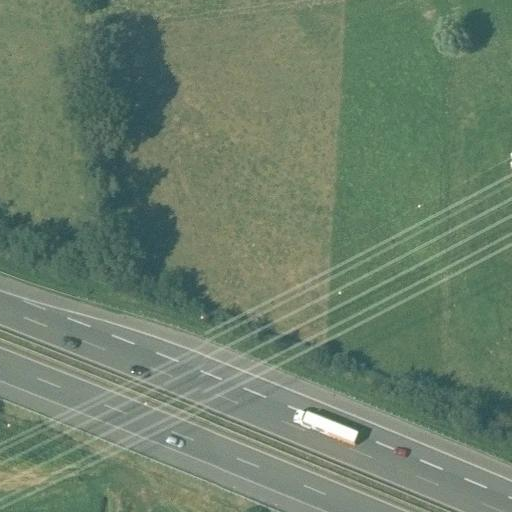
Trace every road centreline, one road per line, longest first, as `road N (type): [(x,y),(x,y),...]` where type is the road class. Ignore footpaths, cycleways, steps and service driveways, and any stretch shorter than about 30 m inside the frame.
road 1 (motorway): [(487,511),(0,312)]
road 2 (motorway): [(0,371),(350,511)]
